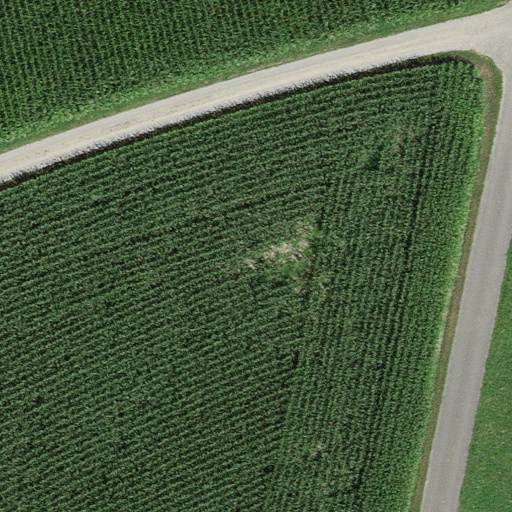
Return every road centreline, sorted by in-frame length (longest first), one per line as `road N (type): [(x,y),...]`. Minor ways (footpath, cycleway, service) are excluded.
road 1 (track): [(0,170),(187,100),(511,19)]
road 2 (track): [(511,113),(431,511)]
